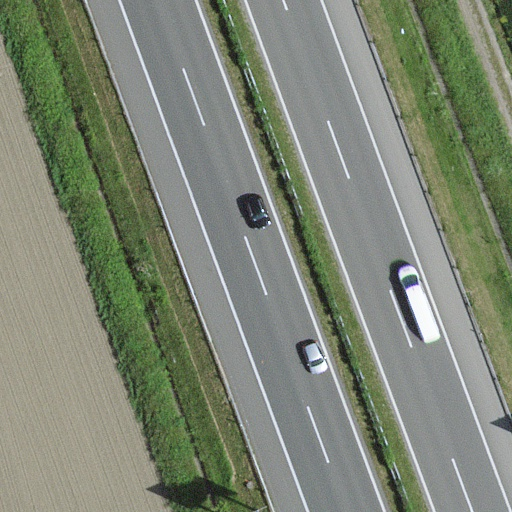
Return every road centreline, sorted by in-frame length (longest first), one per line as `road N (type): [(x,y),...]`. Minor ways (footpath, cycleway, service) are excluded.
road 1 (motorway): [(158,0),(347,511)]
road 2 (motorway): [(473,511),(284,0)]
